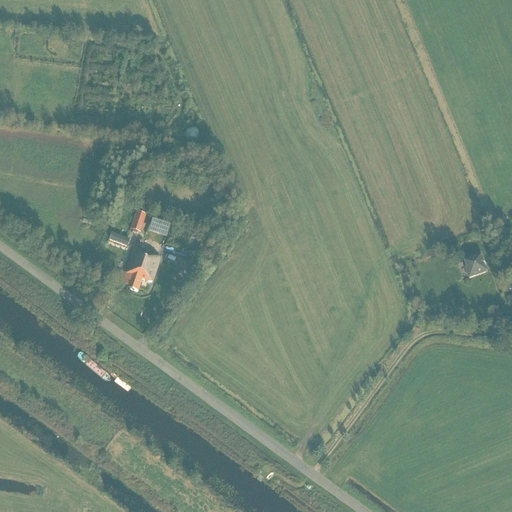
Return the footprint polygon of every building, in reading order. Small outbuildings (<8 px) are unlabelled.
[(196,136),(194,129),(185,131),(186,138),(196,136)] [(140,233),(146,215),(135,212),(130,230),(140,233)] [(170,223),(152,217),(148,231),(166,237),(170,223)] [(130,240),(111,233),(108,241),(127,248),(130,240)] [(212,243),(203,238),(197,250),(207,254),(212,243)] [(151,283),(159,258),(148,254),(149,253),(142,251),(141,251),(133,248),(125,274),(122,284),(127,286),(126,289),(137,292),(141,280),(151,283)] [(481,254),(464,260),(466,267),(465,267),(469,279),(487,272),(485,267),(485,266),(483,260),(481,254)]
